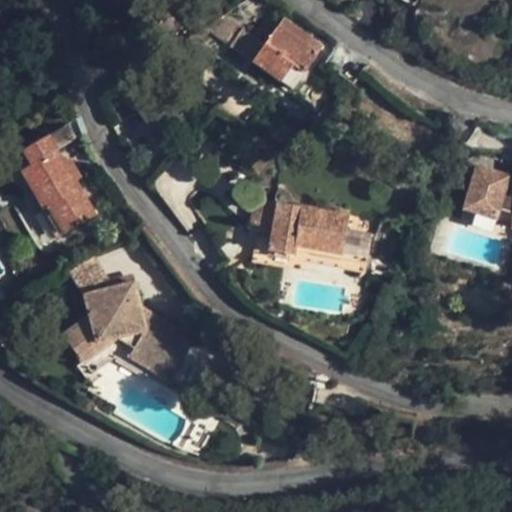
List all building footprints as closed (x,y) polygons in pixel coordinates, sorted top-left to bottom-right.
[(200,31),(208,26),(218,19),(196,0),(182,0),(184,2),(178,8),(200,31)] [(293,65),(305,73),(323,46),(272,11),(253,36),(242,28),(230,44),(282,81),(293,65)] [(234,31),(218,19),(208,26),(212,31),(225,43),(234,31)] [(212,31),(208,26),(200,31),(188,38),(193,45),(212,31)] [(293,65),(282,81),(294,90),(305,73),(293,65)] [(131,95),(159,137),(194,116),(186,101),(178,106),(160,77),(131,95)] [(250,102),(253,98),(237,85),(234,89),(250,102)] [(300,130),(295,137),(306,145),(311,138),(300,130)] [(77,182),(65,163),(49,136),(24,151),(32,166),(22,172),(44,209),(49,207),(63,232),(96,213),(77,182)] [(72,158),(65,163),(77,182),(83,178),(72,158)] [(477,166),(471,184),(483,188),(476,212),(497,219),(499,210),(511,212),(511,193),(507,193),(511,177),(477,166)] [(471,184),(464,209),(476,212),(483,188),(471,184)] [(295,255),(296,251),(296,246),(343,254),(347,232),(337,230),(340,212),(278,202),(269,251),(295,255)] [(63,232),(49,207),(44,209),(41,212),(55,237),(63,232)] [(511,212),(499,210),(497,219),(511,222),(511,212)] [(337,230),(347,232),(350,213),(340,212),(337,230)] [(497,219),(476,212),(472,224),(493,231),(497,219)] [(230,229),(213,243),(227,263),(245,248),(230,229)] [(343,254),(341,260),(341,262),(366,266),(371,237),(347,232),(343,254)] [(343,254),(296,246),(296,251),(341,260),(343,254)] [(65,335),(93,371),(120,351),(130,356),(168,379),(192,337),(141,307),(134,283),(112,288),(109,282),(94,257),(71,271),(85,295),(91,317),(65,335)] [(132,276),(109,282),(112,288),(134,283),(132,276)] [(168,379),(130,356),(126,364),(164,386),(168,379)]
